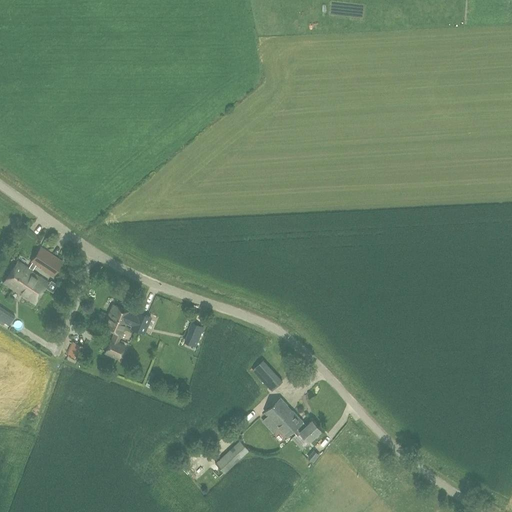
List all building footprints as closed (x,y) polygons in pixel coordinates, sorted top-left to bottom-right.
[(10,272),(41,293),(48,282),(32,271),(36,265),(53,277),(63,261),(41,247),(31,262),(32,263),(29,269),(17,261),(10,272)] [(34,303),(41,293),(10,272),(3,283),(34,303)] [(132,312),(113,304),(109,314),(127,322),(127,323),(133,325),(133,326),(145,331),(148,321),(137,316),(136,317),(130,314),(132,312)] [(0,319),(8,325),(15,315),(0,305),(0,319)] [(118,343),(127,323),(127,322),(109,314),(103,327),(115,332),(105,354),(117,359),(123,345),(118,343)] [(203,327),(194,323),(191,330),(189,336),(198,340),(203,327)] [(79,359),(84,347),(72,342),(67,354),(79,359)] [(273,391),(283,381),(263,360),(253,370),(273,391)] [(295,432),(305,423),(303,422),(303,421),(281,398),(266,413),(287,436),(293,430),(295,432)] [(305,423),(295,432),(298,436),(302,432),(310,441),(322,429),(313,420),(307,426),(305,423)] [(225,472),(248,450),(240,441),(216,464),(225,472)] [(320,455),(314,450),(308,457),(314,462),(320,455)]
